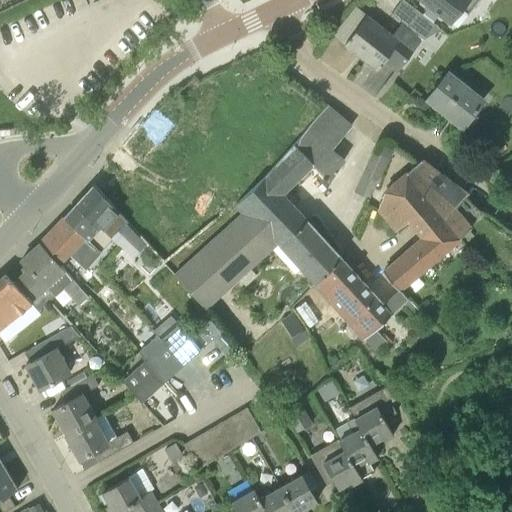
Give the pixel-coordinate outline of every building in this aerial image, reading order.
[(419,34),(440,27),(404,0),(401,0),(392,13),(419,34)] [(424,0),(450,21),(460,8),(467,13),(477,0),(424,0)] [(367,14),(345,42),(377,67),(399,39),(367,14)] [(485,97),(450,70),(428,97),(463,125),(485,97)] [(123,139),(145,158),(180,119),(158,99),(123,139)] [(314,283),(342,256),(284,193),(313,164),(330,180),(344,161),(331,150),(352,126),(327,104),(294,143),(279,159),(267,149),(252,165),(264,177),(234,205),(241,212),(173,273),(206,308),(240,277),(246,285),(257,275),(251,268),(272,248),(295,273),(300,268),(314,283)] [(356,192),(368,198),(388,157),(374,151),(356,192)] [(423,236),(453,207),(467,192),(422,159),(385,191),(379,208),(398,230),(410,220),(423,236)] [(64,217),(100,251),(112,238),(128,221),(107,200),(92,186),(64,217)] [(394,296),(401,290),(402,289),(401,288),(472,226),(453,207),(423,236),(384,270),(388,275),(380,281),(394,296)] [(88,264),(100,251),(64,217),(49,233),(39,243),(62,264),(74,251),(88,264)] [(21,275),(46,303),(49,300),(49,301),(56,295),(55,294),(63,287),(79,304),(89,295),(62,264),(39,243),(21,260),(29,268),(21,275)] [(401,290),(394,296),(386,305),(342,256),(314,283),(313,284),(376,351),(387,341),(375,328),(409,297),(401,290)] [(38,310),(46,303),(21,275),(13,282),(5,273),(0,277),(0,327),(30,303),(38,310)] [(210,318),(197,329),(209,343),(212,340),(221,331),(210,318)] [(37,358),(26,364),(39,389),(72,370),(58,347),(81,334),(72,324),(31,348),(37,358)] [(177,324),(159,339),(180,363),(197,347),(177,324)] [(144,359),(162,379),(180,363),(159,339),(154,333),(136,350),(144,359)] [(140,399),(162,379),(144,359),(122,379),(140,399)] [(66,433),(98,417),(84,392),(99,384),(93,373),(62,390),(67,401),(53,409),(66,433)] [(393,434),(384,417),(395,411),(389,400),(395,396),(384,385),(349,404),(356,416),(371,443),(382,437),(384,439),(393,434)] [(251,437),(262,431),(247,406),(237,413),(251,437)] [(299,432),(312,425),(303,408),(290,414),(299,432)] [(99,461),(134,442),(128,430),(118,436),(104,413),(98,417),(66,433),(65,434),(79,459),(93,451),(99,461)] [(240,443),(251,437),(237,413),(226,419),(240,443)] [(375,470),(369,460),(378,456),(371,443),(356,416),(347,420),(353,430),(340,437),(362,477),(375,470)] [(231,449),(240,443),(226,419),(215,425),(230,450),(231,449)] [(220,455),(230,450),(215,425),(205,431),(219,456),(220,455)] [(209,462),(219,456),(205,431),(194,437),(209,462)] [(198,468),(209,462),(194,437),(184,443),(198,468)] [(352,483),(362,477),(340,437),(311,453),(318,464),(327,483),(334,479),(338,487),(351,480),(352,483)] [(0,507),(2,511),(4,511),(15,506),(8,494),(19,488),(3,462),(0,456),(0,507)] [(305,507),(317,499),(313,491),(319,487),(309,469),(281,485),(295,511),(301,511),(306,509),(305,507)] [(130,511),(142,511),(159,502),(152,489),(141,495),(130,475),(103,491),(110,503),(107,505),(111,511),(116,511),(127,506),(130,511)] [(295,511),(281,485),(260,497),(266,511),(295,511)] [(266,511),(260,497),(254,488),(232,500),(238,511),(266,511)] [(165,511),(159,502),(142,511),(165,511)]
